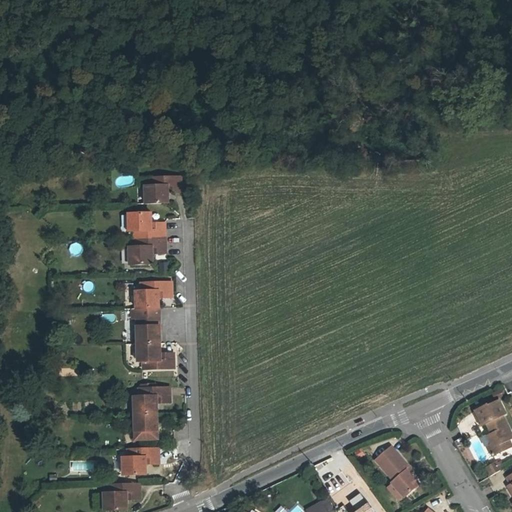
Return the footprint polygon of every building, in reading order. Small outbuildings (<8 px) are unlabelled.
[(168,203),(169,193),(182,192),(181,177),(149,178),(149,186),(144,186),(145,204),(168,203)] [(165,223),(152,224),(151,213),(128,214),(128,232),(133,231),(133,239),(165,238),(165,223)] [(153,264),(153,254),(166,253),(165,238),(133,239),(134,248),(128,248),(129,265),(153,264)] [(80,251),(79,243),(69,245),(71,253),(80,251)] [(172,282),(139,283),(140,291),(135,292),(135,309),(160,308),(159,298),(173,297),(172,282)] [(136,318),(136,344),(161,343),(160,308),(135,309),(131,309),(131,318),(136,318)] [(161,343),(136,344),(137,362),(142,361),(142,370),(175,369),(174,353),(161,353),(161,343)] [(158,413),(157,403),(171,402),(170,387),(137,389),(138,397),(133,397),(133,414),(158,413)] [(502,389),(493,393),(496,399),(505,395),(502,389)] [(511,445),(509,439),(511,437),(511,434),(503,415),(506,414),(500,401),(488,407),(487,406),(476,411),(483,425),(487,423),(493,434),(489,436),(493,444),(489,446),(493,455),(511,446),(511,445)] [(133,414),(135,440),(159,439),(158,413),(133,414)] [(415,479),(411,474),(407,470),(410,468),(392,447),(376,460),(394,481),(393,482),(393,483),(404,496),(405,497),(415,488),(411,483),(415,479)] [(146,475),(146,464),(159,464),(159,449),(127,450),(127,458),(122,458),(122,475),(146,475)] [(365,455),(361,449),(356,452),(359,458),(365,455)] [(486,469),(491,476),(501,470),(499,467),(503,465),(501,462),(497,464),(497,463),(486,469)] [(420,484),(415,479),(411,483),(415,488),(420,484)] [(400,500),(404,496),(393,483),(388,487),(400,500)] [(128,500),(140,499),(140,484),(108,486),(108,493),(104,493),(104,511),(128,511),(128,500)] [(352,511),(373,511),(366,500),(357,486),(342,495),(352,511)] [(308,510),(308,511),(326,511),(321,502),(308,510)]
